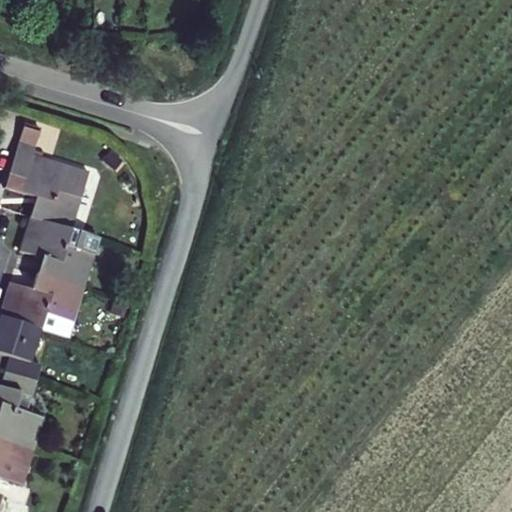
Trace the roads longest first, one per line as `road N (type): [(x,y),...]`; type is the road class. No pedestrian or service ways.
road 1 (unclassified): [(212,137),(94,511)]
road 2 (tertiary): [(0,70),(212,137)]
road 3 (unclassified): [(257,0),(212,137)]
